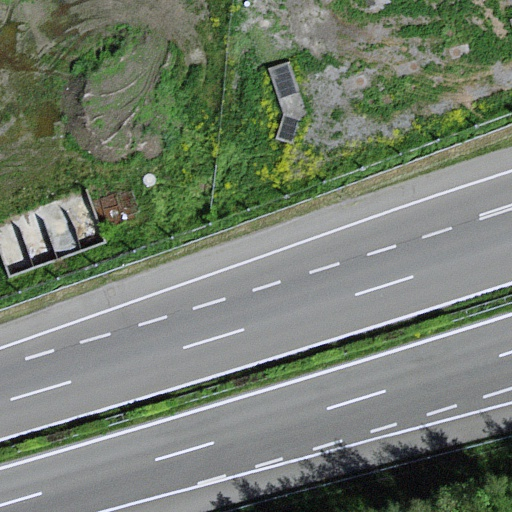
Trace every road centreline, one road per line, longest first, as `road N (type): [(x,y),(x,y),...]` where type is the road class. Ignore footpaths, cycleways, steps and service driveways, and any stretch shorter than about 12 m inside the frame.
road 1 (motorway): [(511,241),(0,400)]
road 2 (motorway): [(0,506),(511,353)]
